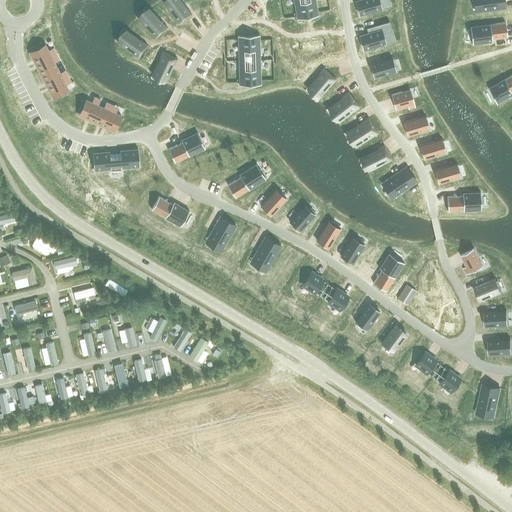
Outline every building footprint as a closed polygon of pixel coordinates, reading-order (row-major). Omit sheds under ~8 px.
[(179,0),(172,0),(165,6),(179,24),(191,15),(179,0)] [(314,0),(312,0),(304,1),(306,17),(317,15),(314,0)] [(357,0),(355,1),(359,14),(380,8),(381,7),(378,0),(357,0)] [(503,0),(477,0),(479,11),(505,7),(503,0)] [(304,1),(293,3),(296,19),(306,17),(304,1)] [(151,11),(140,22),(155,38),(166,28),(151,11)] [(367,33),(359,36),(363,49),(384,43),(385,43),(382,34),(391,31),(388,23),(389,22),(389,21),(369,27),(369,28),(370,32),(367,33)] [(489,23),(471,25),(473,44),(491,42),(490,39),(506,37),(504,22),(489,24),(489,23)] [(128,32),(119,45),(138,58),(147,46),(128,32)] [(248,34),(237,35),(237,50),(248,50),(248,34)] [(259,34),(248,34),(248,50),(260,50),(259,34)] [(44,44),(31,51),(37,62),(50,55),(48,50),(44,44)] [(162,52),(152,72),(166,79),(176,58),(162,52)] [(50,55),(37,62),(42,74),(56,67),(53,61),(50,55)] [(391,57),(370,63),(374,77),(387,73),(388,72),(387,72),(386,68),(393,66),(392,60),(392,59),(391,57)] [(56,67),(42,74),(48,85),(62,78),(59,72),(56,67)] [(249,68),(238,69),(238,84),(250,84),(249,68)] [(260,68),(249,68),(250,84),(261,84),(260,68)] [(323,69),(309,86),(320,96),(335,78),(323,69)] [(505,78),(489,87),(497,103),(511,95),(511,92),(511,75),(505,79),(505,78)] [(62,78),(48,85),(54,97),(68,89),(65,84),(62,78)] [(409,89),(391,94),(395,109),(407,105),(408,109),(415,107),(409,89)] [(347,93),(330,107),(340,120),(358,106),(347,93)] [(85,99),(79,113),(91,118),(97,104),(91,102),(85,99)] [(97,104),(91,118),(102,124),(109,110),(103,107),(97,104)] [(109,110),(102,124),(114,129),(121,115),(115,112),(109,110)] [(424,115),(403,121),(407,135),(420,131),(421,131),(421,130),(420,126),(427,124),(425,118),(425,117),(424,115)] [(368,118),(348,131),(358,145),(377,133),(368,118)] [(182,142),(168,148),(174,162),(188,155),(188,156),(205,148),(197,131),(180,139),(182,142)] [(441,139),(420,145),(424,159),(437,155),(438,154),(437,154),(436,150),(443,148),(442,142),(442,141),(441,139)] [(384,146),(363,156),(370,170),(390,160),(384,146)] [(109,150),(92,152),(94,170),(110,169),(110,167),(121,166),(121,168),(139,166),(137,148),(119,149),(119,151),(109,152),(109,150)] [(242,175),(229,183),(237,196),(250,188),(265,179),(255,163),(240,172),(242,175)] [(456,163),(435,170),(438,183),(451,179),(453,179),(452,178),(451,174),(458,172),(456,166),(456,163)] [(406,166),(385,180),(395,195),(416,180),(406,166)] [(275,188),(260,205),(270,214),(279,204),(280,203),(279,203),(276,200),(281,195),(277,191),(277,190),(275,188)] [(462,196),(447,197),(447,212),(463,211),(463,212),(481,211),(480,193),(462,193),(462,196)] [(158,196),(151,209),(164,217),(179,226),(189,210),(173,201),(172,204),(158,196)] [(304,204),(289,221),(300,230),(308,220),(309,219),(308,219),(305,216),(310,211),(306,207),(306,206),(305,206),(304,204)] [(0,223),(14,221),(13,213),(0,215),(0,223)] [(220,216),(207,238),(222,246),(235,224),(220,216)] [(328,221),(316,240),(328,247),(335,235),(336,234),(335,234),(331,232),(335,226),(330,223),(330,222),(328,221)] [(57,246),(39,234),(35,241),(53,253),(57,246)] [(265,236),(252,258),(267,267),(280,245),(265,236)] [(352,237),(340,256),(352,263),(359,251),(360,250),(359,250),(355,248),(359,242),(354,238),(352,237)] [(473,249),(460,256),(466,267),(462,269),(465,275),(482,266),(473,249)] [(381,269),(373,282),(385,291),(394,278),(404,263),(388,253),(379,268),(381,269)] [(7,255),(0,257),(0,260),(3,266),(10,262),(7,255)] [(77,264),(75,255),(54,261),(56,269),(77,264)] [(35,282),(32,266),(11,271),(13,279),(26,276),(27,283),(35,282)] [(310,271),(302,283),(315,292),(323,280),(310,271)] [(128,290),(108,278),(105,285),(124,296),(128,290)] [(494,280),(473,288),(479,301),(491,296),(492,295),(490,291),(497,288),(495,283),(495,282),(494,280)] [(406,284),(397,298),(407,304),(416,290),(406,284)] [(94,294),(93,287),(74,292),(76,299),(94,294)] [(335,288),(327,300),(340,309),(348,297),(335,288)] [(37,309),(35,301),(14,306),(16,315),(37,309)] [(368,303),(355,321),(357,322),(362,326),(367,320),(370,322),(370,323),(371,322),(379,311),(368,303)] [(506,310),(484,312),(485,326),(498,325),(499,325),(499,324),(499,320),(506,319),(506,313),(506,310)] [(157,340),(167,321),(159,317),(149,337),(157,340)] [(395,325),(381,343),(383,344),(384,344),(389,348),(393,342),(396,344),(396,345),(397,345),(398,344),(406,333),(395,325)] [(136,346),(131,327),(124,329),(128,347),(136,346)] [(180,351),(191,332),(184,328),(173,347),(180,351)] [(115,350),(109,329),(102,331),(108,352),(115,350)] [(96,355),(90,333),(83,334),(88,357),(96,355)] [(197,362),(208,342),(200,338),(189,357),(197,362)] [(510,338),(488,340),(489,353),(502,353),(503,353),(503,352),(503,348),(510,347),(510,341),(510,338)] [(58,364),(53,342),(45,344),(50,366),(58,364)] [(36,369),(30,347),(23,349),(28,371),(36,369)] [(15,374),(9,352),(2,354),(7,376),(15,374)] [(423,352),(414,363),(427,372),(435,361),(423,352)] [(146,380),(141,359),(134,361),(138,382),(146,380)] [(166,376),(161,359),(154,360),(158,378),(166,376)] [(127,386),(122,364),(114,366),(119,388),(127,386)] [(107,389),(102,369),(94,371),(99,391),(107,389)] [(447,370),(438,381),(451,391),(459,379),(447,370)] [(88,394),(83,373),(75,375),(80,396),(88,394)] [(68,398),(63,379),(56,380),(60,400),(68,398)] [(46,402),(42,384),(34,386),(38,404),(46,402)] [(483,384),(478,409),(495,412),(500,387),(483,384)] [(29,407),(24,387),(17,389),(21,409),(29,407)] [(9,412),(5,393),(0,394),(0,406),(2,414),(9,412)]
